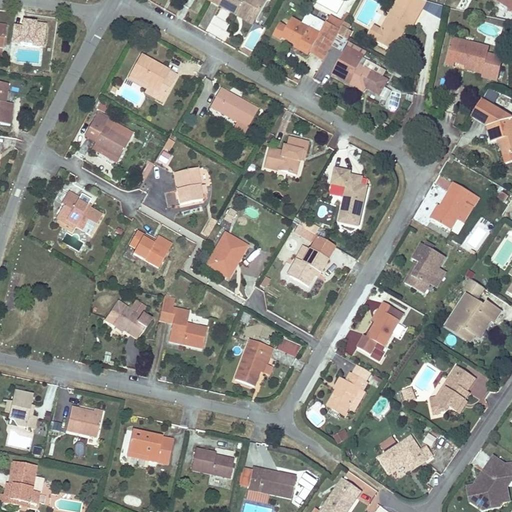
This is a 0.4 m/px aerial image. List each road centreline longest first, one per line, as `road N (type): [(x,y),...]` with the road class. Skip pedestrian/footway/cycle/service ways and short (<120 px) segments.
road 1 (residential): [(393,146),(139,6),(104,10)]
road 2 (residential): [(0,358),(277,418)]
road 3 (residential): [(321,343),(414,175)]
road 4 (residential): [(104,10),(36,146)]
road 5 (residential): [(426,511),(511,386)]
road 6 (residential): [(414,175),(448,140),(442,122),(424,114),(410,119),(393,146)]
